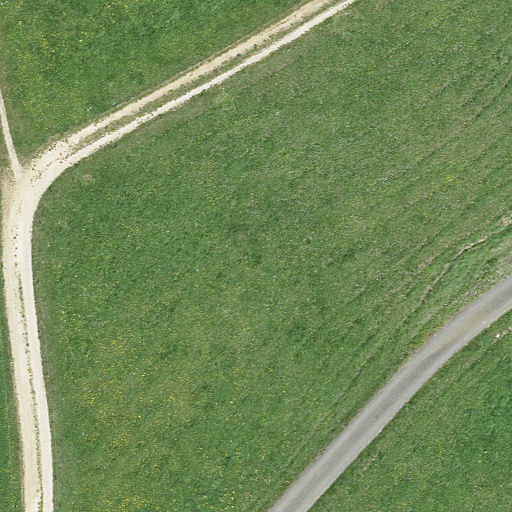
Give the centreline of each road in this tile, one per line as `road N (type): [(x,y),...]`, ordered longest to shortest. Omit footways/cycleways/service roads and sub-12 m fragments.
road 1 (track): [(324,0),(49,159),(21,199),(13,252),(37,511)]
road 2 (unclassified): [(286,511),(430,349),(511,286)]
